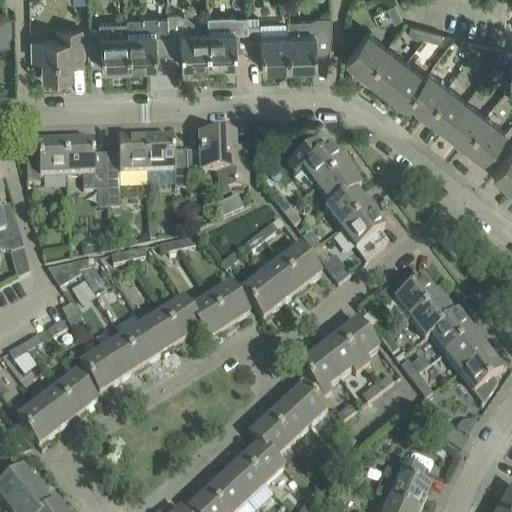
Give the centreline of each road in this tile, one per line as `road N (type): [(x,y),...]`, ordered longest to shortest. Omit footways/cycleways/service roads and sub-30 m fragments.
road 1 (residential): [(464,198),(373,125),(328,106),(0,115)]
road 2 (residential): [(86,511),(65,480),(70,449),(237,350)]
road 3 (residential): [(264,360),(418,244),(464,198)]
road 4 (residential): [(264,360),(264,408),(150,511)]
